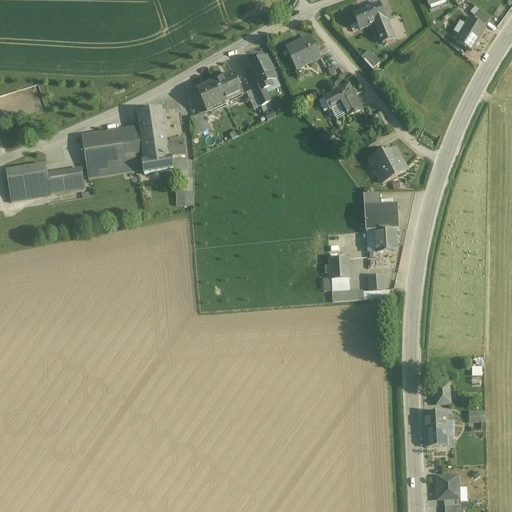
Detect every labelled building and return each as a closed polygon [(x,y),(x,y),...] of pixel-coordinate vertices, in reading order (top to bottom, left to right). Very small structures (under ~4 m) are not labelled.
[(379,5),(353,15),(359,31),(374,25),(380,39),(379,40),(380,41),(381,41),(382,44),(393,40),(379,5)] [(488,22),(478,13),(474,17),(483,26),(488,22)] [(468,21),(455,43),(472,52),(484,30),(468,21)] [(309,40),(287,50),(297,71),(319,60),(309,40)] [(379,64),(369,52),(361,58),(372,70),(379,64)] [(265,59),(252,66),(254,71),(250,72),(258,89),(260,93),(264,91),(271,87),(269,83),(275,80),(272,73),(272,71),(270,67),(269,66),(265,59)] [(392,83),(383,72),(376,78),(385,88),(392,83)] [(232,75),(214,83),(224,105),(242,96),(232,75)] [(224,105),(214,83),(197,92),(207,113),(224,105)] [(361,111),(348,87),(323,100),(329,110),(338,105),(346,120),(361,111)] [(270,103),(264,91),(260,93),(258,89),(252,91),(260,107),(270,103)] [(260,107),(252,91),(246,94),(253,110),(260,107)] [(162,110),(137,114),(139,129),(143,155),(144,163),(169,158),(167,146),(162,110)] [(212,131),(204,114),(193,119),(200,136),(212,131)] [(139,129),(81,138),(88,181),(138,174),(135,157),(141,156),(143,155),(139,129)] [(184,143),(167,146),(169,158),(171,158),(171,159),(186,157),(184,143)] [(395,151),(382,158),(381,155),(370,161),(378,176),(377,177),(382,185),(400,176),(398,174),(405,170),(395,151)] [(169,158),(144,163),(143,155),(141,156),(144,176),(173,171),(171,159),(171,158),(169,158)] [(45,165),(6,172),(10,202),(50,195),(47,177),(45,165)] [(81,171),(47,177),(50,195),(84,190),(81,171)] [(185,207),(185,193),(176,193),(176,207),(185,207)] [(193,193),(185,193),(185,207),(193,207),(193,193)] [(380,195),(363,195),(364,208),(380,207),(380,195)] [(380,207),(364,208),(365,233),(375,232),(395,231),(399,231),(397,206),(380,207)] [(395,231),(375,232),(376,254),(396,253),(395,231)] [(325,236),(326,246),(339,244),(337,234),(325,236)] [(348,260),(330,261),(331,281),(349,280),(348,260)] [(382,277),(369,278),(370,293),(383,293),(382,277)] [(349,280),(331,281),(332,293),(349,292),(349,280)] [(331,281),(323,281),(324,293),(332,293),(331,281)] [(349,292),(332,293),(333,304),(358,302),(358,294),(357,293),(349,292)] [(370,294),(363,294),(358,294),(358,302),(383,301),(383,293),(370,293),(370,294)] [(470,376),(480,376),(479,367),(470,367),(470,376)] [(435,387),(436,407),(450,406),(448,386),(435,387)] [(483,432),(483,411),(466,411),(466,424),(470,425),(470,432),(483,432)] [(446,415),(424,416),(425,432),(447,431),(446,415)] [(447,431),(425,432),(426,449),(448,448),(447,431)] [(458,478),(437,479),(438,502),(444,502),(459,501),(459,499),(458,499),(458,478)]
